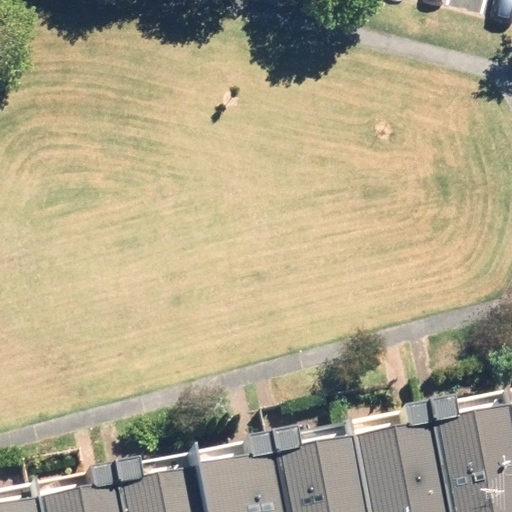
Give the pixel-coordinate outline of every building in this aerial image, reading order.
[(511,511),(511,426),(509,412),(457,422),(453,404),(428,410),(431,427),(448,511),(511,511)] [(448,511),(431,427),(428,410),(401,415),(405,433),(350,444),(363,511),(448,511)] [(363,511),(350,444),(299,455),(296,437),(269,443),(273,460),(283,511),(363,511)] [(283,511),(273,460),(269,443),(247,447),(251,464),(196,476),(203,511),(283,511)] [(203,511),(196,476),(140,487),(137,471),(108,477),(112,493),(115,511),(203,511)] [(115,511),(112,493),(108,477),(83,482),(86,498),(38,508),(39,511),(115,511)]
